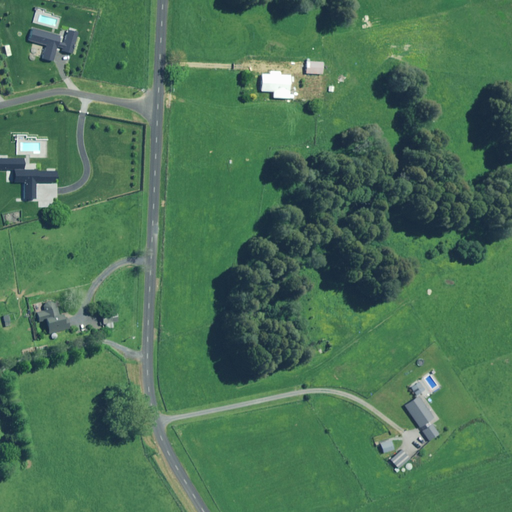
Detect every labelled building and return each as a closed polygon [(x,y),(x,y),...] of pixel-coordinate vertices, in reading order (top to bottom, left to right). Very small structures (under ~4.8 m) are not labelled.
[(31,28),(28,41),(45,46),(41,59),(52,62),(55,50),(71,54),(76,33),(67,31),(64,43),(57,41),(59,36),(31,28)] [(30,48),(30,49),(30,50),(30,51),(30,52),(31,53),(31,54),(32,54),(33,54),(34,54),(35,54),(36,54),(36,53),(37,53),(37,52),(38,52),(38,51),(38,50),(38,49),(38,48),(37,48),(37,47),(36,47),(35,46),(34,46),(33,46),(32,46),(31,47),(30,48)] [(28,57),(28,59),(28,60),(29,61),(30,62),(31,63),(32,63),(33,63),(34,62),(35,61),(36,60),(36,59),(36,58),(36,57),(35,56),(35,55),(34,55),(33,54),(32,54),(31,54),(30,55),(29,56),(28,57)] [(321,62),(305,62),(304,74),(321,74),(321,62)] [(288,94),(288,75),(260,74),(259,91),(272,92),(271,98),(287,98),(288,94)] [(0,170),(13,171),(12,183),(22,183),(22,203),(33,203),(33,184),(54,185),(55,171),(22,171),(22,158),(0,157),(0,170)] [(59,315),(55,305),(43,309),(43,310),(35,313),(38,323),(44,321),(49,339),(57,337),(55,332),(69,328),(64,313),(59,315)] [(112,328),(112,323),(117,322),(116,313),(101,315),(102,323),(105,323),(105,329),(112,328)] [(438,434),(431,424),(429,421),(433,419),(426,409),(417,396),(403,406),(427,441),(438,434)] [(408,459),(400,450),(389,460),(397,469),(408,459)] [(413,467),(413,466),(413,465),(412,464),(411,463),(410,462),(409,462),(408,462),(407,462),(406,463),(405,464),(404,465),(404,466),(404,467),(404,468),(405,469),(406,470),(407,470),(408,471),(409,471),(410,471),(411,470),(412,469),(412,468),(413,467)]
